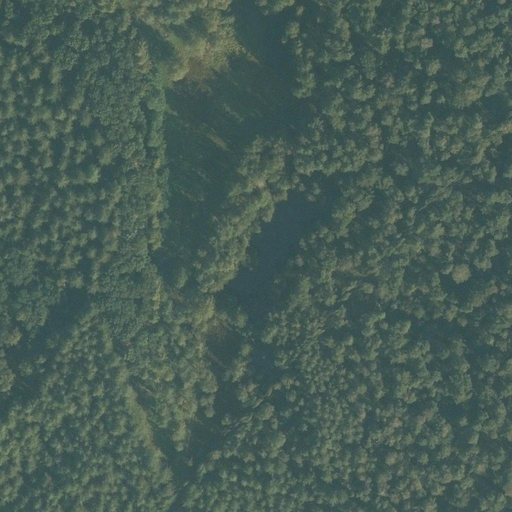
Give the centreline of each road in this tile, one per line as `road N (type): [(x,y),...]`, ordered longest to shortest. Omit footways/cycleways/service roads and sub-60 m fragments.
road 1 (track): [(124,0),(159,59),(163,240),(200,340),(190,422),(149,511)]
road 2 (track): [(182,288),(216,207),(288,136)]
